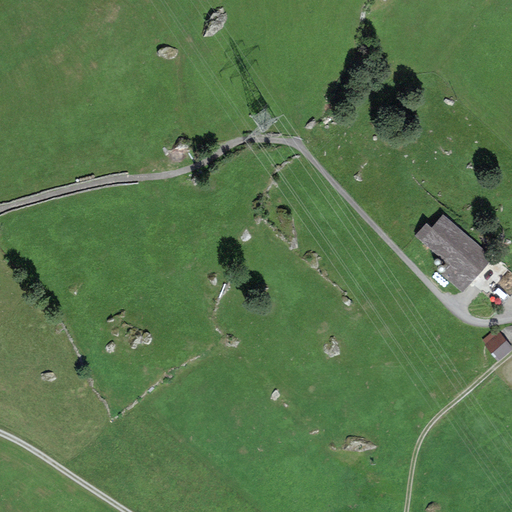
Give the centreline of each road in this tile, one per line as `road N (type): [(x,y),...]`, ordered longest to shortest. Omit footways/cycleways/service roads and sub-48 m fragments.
road 1 (track): [(511,319),(465,318),(289,141),(251,138),(170,174),(0,207)]
road 2 (track): [(405,511),(424,431),(511,351)]
road 3 (track): [(126,511),(0,432)]
